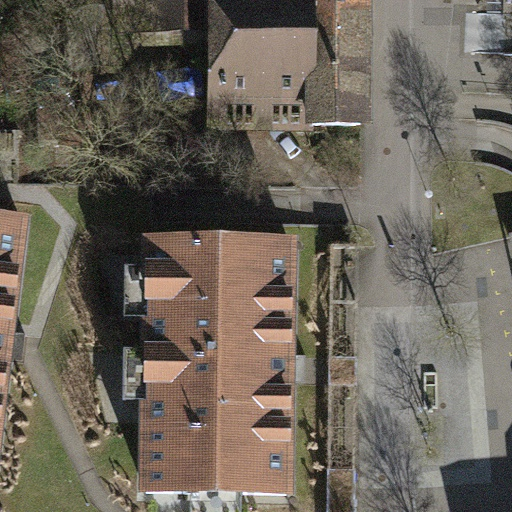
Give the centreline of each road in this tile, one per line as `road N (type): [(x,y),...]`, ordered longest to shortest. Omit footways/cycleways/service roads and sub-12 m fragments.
road 1 (unknown): [(415,213),(185,210),(110,223),(72,270),(59,476)]
road 2 (residential): [(400,511),(422,72),(414,0)]
